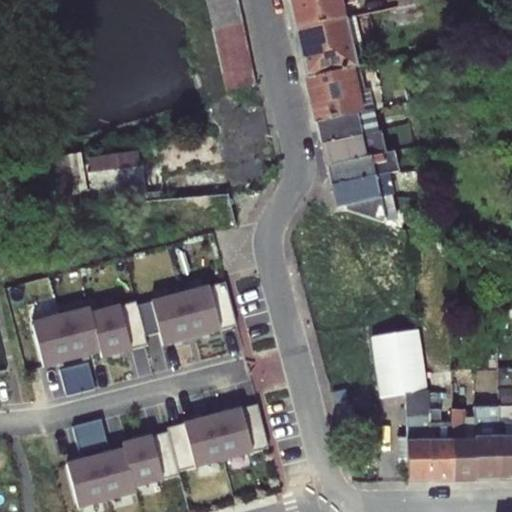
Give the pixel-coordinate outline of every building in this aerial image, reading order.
[(203,0),(226,91),(255,84),(239,8),(236,0),(203,0)] [(288,0),(295,30),(350,18),(347,3),(354,2),(353,0),(288,0)] [(350,18),(295,30),(306,78),(358,65),(365,63),(355,21),(351,22),(350,18)] [(358,65),(306,78),(316,122),(372,110),(368,88),(363,89),(358,65)] [(372,110),(316,122),(321,145),(376,130),(372,110)] [(376,130),(321,145),(326,167),(384,154),(379,131),(379,129),(376,130)] [(384,154),(326,167),(331,186),(387,174),(398,171),(392,152),(384,154)] [(80,153),(42,159),(49,199),(53,199),(65,231),(92,207),(159,200),(158,191),(145,192),(140,168),(87,174),(89,191),(86,191),(80,153)] [(219,169),(160,174),(162,194),(221,188),(219,169)] [(387,174),(331,186),(336,209),(345,206),(390,196),(393,196),(387,174)] [(390,196),(345,206),(346,211),(384,222),(383,218),(395,220),(390,196)] [(90,308),(32,323),(44,367),(101,352),(102,357),(148,345),(145,336),(157,333),(161,346),(237,326),(228,289),(225,282),(137,306),(136,302),(92,313),(90,308)] [(428,415),(425,393),(417,332),(371,338),(380,399),(404,395),(405,417),(405,437),(396,437),(398,468),(406,468),(406,482),(430,482),(428,415)] [(96,389),(89,362),(60,370),(67,396),(96,389)] [(511,368),(498,369),(498,386),(511,385),(511,368)] [(345,389),(332,392),(336,407),(335,407),(339,424),(355,420),(351,403),(349,404),(345,389)] [(439,392),(425,393),(428,415),(430,482),(452,481),(452,423),(439,423),(439,392)] [(258,404),(167,428),(179,471),(269,448),(258,404)] [(511,406),(498,407),(500,480),(511,479),(511,406)] [(500,480),(498,407),(473,408),(474,418),(475,480),(500,480)] [(475,480),(474,418),(463,418),(463,410),(451,410),(452,423),(452,481),(475,480)] [(109,446),(101,419),(73,427),(80,453),(109,446)] [(134,487),(124,449),(66,464),(78,508),(136,492),(135,487),(134,487)]
